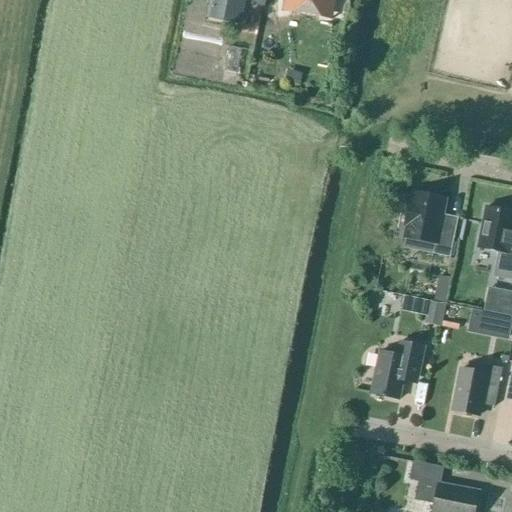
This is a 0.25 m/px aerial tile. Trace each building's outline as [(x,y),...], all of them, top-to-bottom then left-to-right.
[(227,15),(242,18),(245,0),(212,0),(209,20),(226,23),(227,15)] [(284,29),(290,2),(281,0),(252,0),(248,22),(284,29)] [(440,226),(445,200),(414,194),(412,204),(410,204),(406,226),(408,226),(406,235),(436,241),(433,255),(450,258),(456,229),(440,226)] [(511,240),(511,235),(511,213),(486,208),(478,249),(498,253),(493,278),(511,281),(511,240)] [(511,292),(489,288),(484,312),(511,317),(511,292)] [(430,302),(425,324),(442,328),(446,306),(430,302)] [(509,342),(511,325),(511,318),(493,315),(488,338),(509,342)] [(423,347),(397,342),(395,356),(377,353),(370,395),(399,400),(402,382),(416,385),(423,347)] [(494,408),(501,370),(486,367),(485,375),(460,371),(452,413),(479,418),(481,406),(494,408)] [(474,511),(478,493),(440,486),(444,469),(414,463),(410,481),(419,483),(415,501),(435,505),(433,511),(474,511)]
